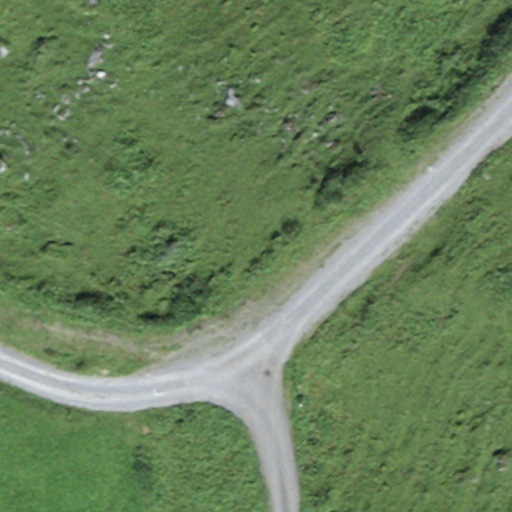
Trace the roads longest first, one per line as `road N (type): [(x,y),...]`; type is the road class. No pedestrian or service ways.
road 1 (track): [(245,367),(511,100)]
road 2 (track): [(0,362),(103,396),(245,367)]
road 3 (track): [(245,367),(278,453),(288,511)]
